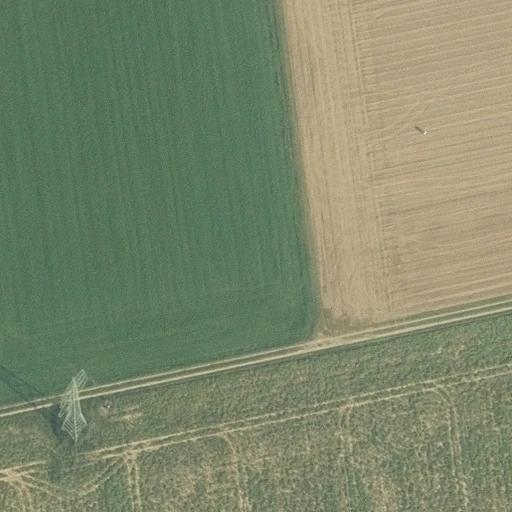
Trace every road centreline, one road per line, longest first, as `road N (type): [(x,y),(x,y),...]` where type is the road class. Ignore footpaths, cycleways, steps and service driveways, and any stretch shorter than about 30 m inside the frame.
road 1 (track): [(511,305),(0,413)]
road 2 (track): [(270,0),(316,347)]
